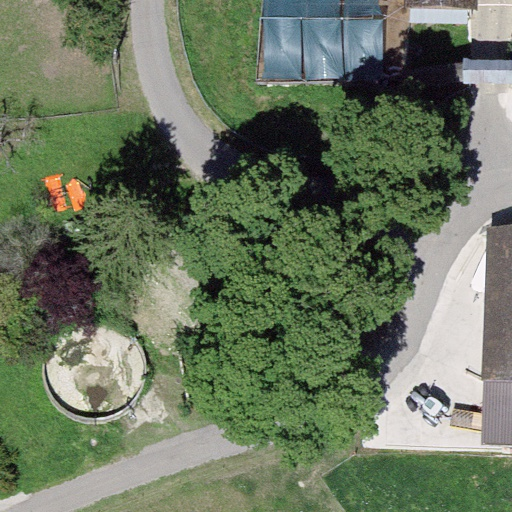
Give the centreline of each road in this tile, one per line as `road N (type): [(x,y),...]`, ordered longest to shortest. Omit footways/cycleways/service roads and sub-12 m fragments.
road 1 (track): [(427,213),(385,354),(264,430),(78,488),(31,511)]
road 2 (unclassified): [(154,0),(163,69),(193,141),(311,209),(427,213),(511,201)]
